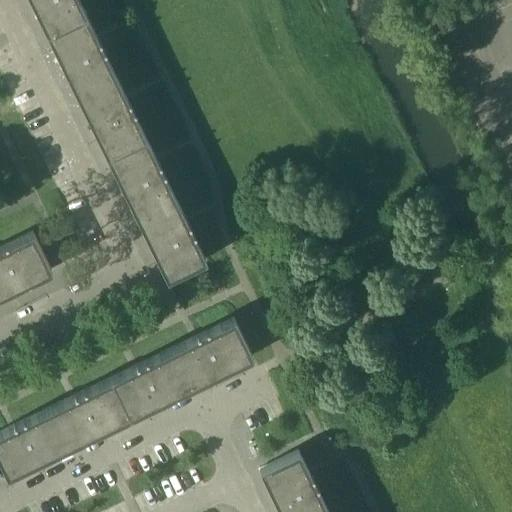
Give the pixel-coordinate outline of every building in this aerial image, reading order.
[(77,0),(30,0),(46,33),(85,14),(77,0)] [(115,76),(85,14),(46,33),(76,94),(94,86),(115,76)] [(115,76),(94,86),(76,94),(106,155),(144,137),(115,76)] [(174,198),(144,137),(106,155),(136,216),(153,208),(174,198)] [(174,198),(153,208),(136,216),(166,277),(204,259),(174,198)] [(31,231),(0,246),(0,293),(50,269),(31,231)] [(232,317),(190,337),(171,346),(190,385),(251,355),(232,317)] [(171,346),(135,364),(109,376),(128,415),(190,385),(171,346)] [(109,376),(73,394),(49,406),(67,444),(128,415),(109,376)] [(49,406),(12,424),(0,429),(0,462),(6,474),(67,444),(49,406)] [(321,511),(326,510),(307,470),(297,449),(258,467),(280,511),(321,511)]
